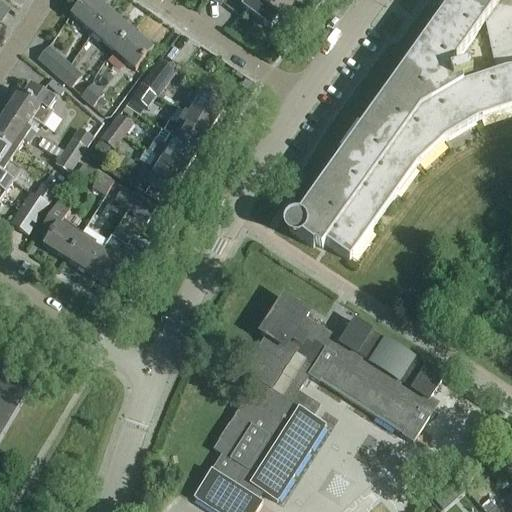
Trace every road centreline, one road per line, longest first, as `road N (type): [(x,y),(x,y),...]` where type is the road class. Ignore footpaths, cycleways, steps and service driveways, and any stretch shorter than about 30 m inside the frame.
road 1 (unclassified): [(150,374),(300,97)]
road 2 (residential): [(0,280),(150,374)]
road 3 (residential): [(300,97),(159,0)]
road 4 (unclassified): [(108,511),(150,374)]
road 5 (unclassified): [(300,97),(372,0)]
